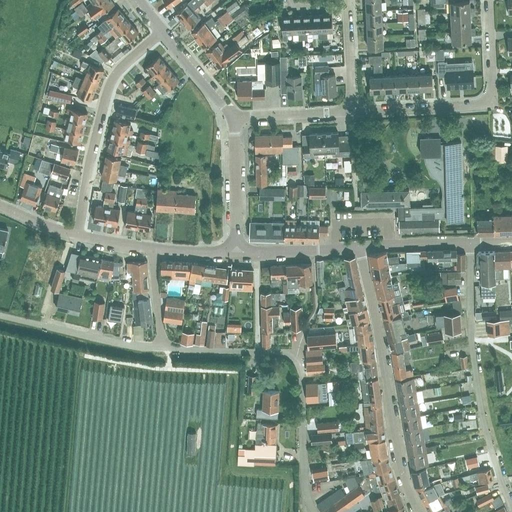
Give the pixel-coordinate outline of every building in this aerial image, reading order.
[(90,9),(102,0),(91,0),(93,2),(87,6),(90,9)] [(112,0),(102,0),(87,12),(93,20),(102,13),(115,4),(112,0)] [(190,0),(188,2),(176,13),(182,20),(195,9),(198,6),(204,1),(205,0),(190,0)] [(213,8),(221,3),(219,0),(217,0),(211,4),(213,8)] [(382,10),(381,0),(366,0),(367,10),(382,10)] [(458,1),(458,0),(435,0),(436,2),(451,2),(451,11),(475,10),(475,7),(470,7),(470,0),(458,1)] [(237,1),(227,9),(231,14),(236,11),(237,10),(241,7),(237,1)] [(86,10),(81,4),(75,9),(80,15),(86,10)] [(201,17),(200,16),(204,13),(198,6),(195,9),(182,20),(189,28),(201,17)] [(110,29),(125,16),(118,8),(101,23),(104,27),(107,25),(110,29)] [(236,11),(231,14),(235,18),(240,14),(237,10),(236,11)] [(383,22),(382,10),(367,10),(367,22),(383,22)] [(475,14),(475,10),(451,11),(451,21),(471,21),(471,14),(475,14)] [(221,22),(230,15),(227,11),(218,18),(221,22)] [(408,13),(397,13),(397,22),(408,22),(408,13)] [(323,39),(322,14),(312,15),(313,33),(318,33),(318,39),(323,39)] [(332,14),(322,14),(323,39),(328,38),(327,32),(333,32),(332,14)] [(234,19),(230,15),(221,22),(222,24),(224,27),(234,19)] [(293,34),(292,15),(282,16),(283,40),(288,40),(287,34),(293,34)] [(303,40),(302,15),(292,15),(293,34),(298,34),(299,40),(303,40)] [(313,33),(312,15),(302,15),(303,40),(308,39),(307,33),(313,33)] [(116,37),(132,24),(125,16),(110,29),(105,33),(98,39),(101,43),(113,33),(116,37)] [(197,39),(215,26),(221,22),(218,18),(215,20),(212,16),(205,21),(204,19),(190,30),(197,39)] [(471,27),(471,21),(451,21),(452,31),(476,30),(475,27),(471,27)] [(216,29),(222,24),(221,22),(215,26),(197,39),(203,48),(221,35),(216,29)] [(383,34),(383,22),(367,22),(368,35),(383,34)] [(85,24),(76,30),(80,35),(89,28),(85,24)] [(139,32),(132,24),(116,37),(99,52),(105,60),(112,55),(110,52),(119,45),(117,43),(123,38),(126,43),(139,32)] [(98,39),(105,33),(102,29),(95,35),(98,39)] [(476,34),(476,30),(452,31),(452,42),(472,41),(472,34),(476,34)] [(236,42),(245,35),(242,31),(233,38),(236,42)] [(384,47),(383,34),(368,35),(368,47),(384,47)] [(240,47),(244,51),(260,40),(257,35),(240,47)] [(406,38),(406,46),(415,46),(415,38),(406,38)] [(212,59),(226,49),(230,46),(228,43),(224,46),(220,41),(206,51),(212,59)] [(232,57),(228,52),(232,49),(230,46),(226,49),(212,59),(218,67),(232,57)] [(383,75),(382,56),(382,55),(369,55),(369,63),(374,63),(374,76),(369,76),(370,91),(383,91),(382,76),(383,75)] [(154,75),(166,64),(160,56),(144,70),(146,73),(150,70),(154,75)] [(89,67),(86,74),(100,80),(104,70),(83,60),(81,65),(86,68),(87,66),(89,67)] [(447,61),(439,61),(440,74),(447,74),(448,87),(458,87),(458,84),(474,84),(473,68),(464,69),(464,64),(447,65),(447,61)] [(280,62),(265,63),(266,84),(281,83),(280,62)] [(160,82),(173,72),(166,64),(154,75),(151,78),(153,80),(156,78),(160,82)] [(315,72),(316,94),(317,94),(322,94),(322,95),(336,95),(335,74),(329,75),(329,66),(315,66),(315,72)] [(55,70),(52,78),(65,83),(68,76),(55,70)] [(281,82),(288,82),(289,97),(302,96),(301,76),(287,76),(287,70),(281,71),(281,82)] [(179,80),(173,72),(160,82),(157,85),(164,93),(179,80)] [(432,73),(419,74),(420,89),(433,88),(432,73)] [(96,90),(100,80),(86,74),(83,81),(81,80),(82,78),(77,76),(75,81),(96,90)] [(408,89),(407,74),(395,75),(395,90),(408,89)] [(420,89),(419,74),(407,74),(408,89),(420,89)] [(395,90),(395,75),(383,75),(382,76),(383,91),(395,90)] [(139,86),(145,81),(142,77),(135,82),(139,86)] [(258,80),(237,81),(238,99),(265,98),(264,88),(263,88),(263,83),(258,84),(258,80)] [(91,100),(96,90),(75,81),(73,85),(78,87),(78,86),(81,87),(77,94),(91,100)] [(146,94),(153,89),(149,85),(143,91),(146,94)] [(70,101),(72,94),(49,89),(48,96),(70,101)] [(156,93),(153,89),(146,94),(149,98),(156,93)] [(137,108),(119,104),(116,113),(135,118),(137,108)] [(71,113),(70,119),(85,123),(88,113),(68,108),(67,112),(71,113)] [(83,133),(85,123),(70,119),(66,118),(65,122),(69,123),(67,129),(83,133)] [(115,119),(112,129),(132,134),(133,131),(129,130),(131,123),(115,119)] [(80,143),(83,133),(67,129),(63,128),(62,132),(66,133),(65,139),(80,143)] [(132,134),(112,129),(110,139),(130,144),(131,141),(127,140),(128,134),(132,134)] [(350,143),(339,143),(338,132),(324,133),(325,152),(332,151),(333,156),(351,156),(350,143)] [(325,152),(324,133),(310,133),(311,145),(305,145),(306,158),(318,157),(318,152),(325,152)] [(255,147),(256,153),(283,152),(283,164),(299,163),(299,146),(293,146),(292,136),(283,137),(282,134),(255,135),(255,140),(252,140),(252,147),(255,147)] [(461,152),(461,151),(461,142),(446,142),(446,143),(441,143),(441,138),(433,138),(429,137),(424,139),(424,138),(420,138),(421,154),(425,154),(426,157),(426,161),(428,164),(429,167),(429,169),(429,172),(430,174),(431,176),(433,177),(435,178),(437,178),(438,178),(440,180),(441,181),(441,183),(442,185),(443,187),(443,189),(443,191),(443,193),(443,195),(443,199),(443,201),(443,203),(443,205),(444,207),(433,207),(433,203),(423,203),(423,207),(410,208),(410,214),(434,213),(434,212),(439,212),(439,218),(448,218),(448,220),(450,220),(453,221),(457,220),(463,220),(463,205),(464,200),(462,196),(463,196),(462,187),(464,182),(462,178),(462,161),(461,161),(463,156),(461,152)] [(133,145),(130,144),(110,139),(107,150),(131,155),(133,145)] [(52,143),(51,149),(63,153),(61,160),(76,163),(79,149),(52,143)] [(507,145),(496,145),(496,161),(507,161),(507,145)] [(0,148),(0,165),(6,167),(8,161),(17,163),(21,151),(11,148),(10,152),(0,148)] [(270,154),(256,155),(257,185),(268,185),(267,161),(270,161),(270,154)] [(106,155),(104,166),(126,170),(127,165),(122,164),(122,166),(119,166),(121,158),(106,155)] [(51,175),(55,163),(43,159),(39,171),(51,175)] [(52,172),(68,177),(71,168),(55,163),(52,172)] [(125,175),(126,170),(104,166),(102,177),(117,180),(118,172),(120,172),(120,174),(125,175)] [(112,182),(101,180),(100,190),(111,192),(112,182)] [(26,182),(20,199),(36,204),(42,187),(26,182)] [(409,189),(393,189),(381,190),(381,182),(363,182),(363,190),(362,190),(362,204),(399,203),(399,220),(399,230),(412,230),(412,231),(440,230),(439,218),(439,212),(434,212),(434,213),(410,214),(410,208),(410,203),(409,203),(409,189)] [(47,192),(43,206),(56,210),(61,197),(55,195),(58,186),(50,184),(47,192)] [(127,186),(120,185),(118,201),(124,202),(127,186)] [(325,197),(326,187),(310,187),(309,197),(325,197)] [(177,190),(158,189),(156,209),(195,212),(196,195),(177,193),(177,190)] [(326,196),(339,198),(340,192),(327,190),(326,196)] [(106,224),(108,207),(111,192),(105,191),(103,206),(96,205),(94,222),(106,224)] [(120,209),(113,208),(116,193),(111,192),(108,207),(106,224),(117,225),(120,209)] [(137,228),(140,212),(142,197),(137,196),(134,211),(128,210),(125,227),(137,228)] [(149,230),(152,214),(145,213),(148,198),(142,197),(140,212),(137,228),(149,230)] [(511,214),(494,215),(494,217),(477,217),(477,236),(511,234),(511,214)] [(285,222),(285,240),(296,241),(297,225),(297,220),(286,219),(286,222),(285,222)] [(297,225),(296,241),(307,241),(308,225),(308,220),(301,220),(301,225),(297,225)] [(308,220),(308,225),(307,241),(319,241),(319,235),(328,235),(328,226),(320,225),(320,220),(308,220)] [(285,241),(285,224),(285,222),(272,222),(272,223),(251,222),(250,240),(285,241)] [(0,227),(0,249),(4,250),(8,230),(0,227)] [(428,258),(427,250),(407,251),(407,261),(421,261),(421,258),(428,258)] [(451,259),(457,259),(457,253),(457,250),(428,250),(429,260),(443,260),(443,266),(451,266),(451,259)] [(511,268),(511,250),(494,251),(495,277),(503,277),(503,266),(509,266),(509,268),(511,268)] [(386,251),(369,254),(369,255),(371,267),(388,264),(388,263),(390,262),(391,263),(399,262),(398,255),(390,256),(390,257),(387,258),(386,251)] [(495,277),(494,251),(477,251),(477,266),(481,266),(481,291),(495,291),(495,277)] [(98,278),(102,258),(72,252),(66,269),(75,271),(73,279),(79,281),(80,272),(89,274),(88,277),(98,279),(98,278)] [(466,253),(457,253),(457,259),(457,269),(466,269),(466,253)] [(346,285),(338,287),(339,290),(342,300),(346,299),(364,295),(355,259),(355,256),(344,257),(347,272),(343,273),(346,285)] [(115,261),(102,258),(98,278),(100,279),(100,277),(111,279),(112,275),(115,261)] [(150,289),(148,261),(127,262),(128,272),(133,271),(134,290),(150,289)] [(190,278),(192,262),(163,261),(162,272),(173,272),(173,278),(190,278)] [(202,284),(205,265),(193,262),(192,262),(190,278),(189,283),(195,284),(195,283),(202,284)] [(400,267),(399,262),(391,263),(390,262),(388,263),(388,264),(371,267),(373,278),(395,275),(396,274),(395,267),(400,267)] [(298,264),(286,265),(287,276),(286,276),(286,277),(287,277),(287,283),(288,283),(288,286),(300,286),(299,283),(300,283),(304,282),(312,282),(312,263),(298,263),(298,264)] [(227,282),(229,268),(205,265),(202,284),(210,285),(212,284),(212,280),(227,282)] [(286,265),(270,265),(270,266),(271,277),(271,285),(278,285),(277,277),(286,276),(287,276),(286,265)] [(252,290),(253,269),(231,268),(230,284),(243,285),(243,289),(252,290)] [(52,288),(59,290),(65,271),(58,269),(52,288)] [(461,271),(440,272),(441,283),(461,282),(461,271)] [(390,275),(373,278),(378,298),(393,295),(395,302),(399,302),(399,301),(403,301),(398,282),(392,284),(391,278),(390,275)] [(456,286),(445,288),(446,299),(458,297),(456,286)] [(38,288),(36,310),(44,310),(46,289),(38,288)] [(60,292),(56,308),(79,313),(83,297),(60,292)] [(153,323),(150,298),(149,298),(148,292),(134,293),(135,300),(134,300),(137,325),(153,323)] [(280,292),(261,293),(262,304),(276,304),(276,298),(280,299),(281,295),(280,292)] [(347,305),(343,307),(344,312),(349,310),(367,307),(364,295),(346,299),(347,305)] [(406,312),(403,301),(399,301),(399,302),(395,302),(393,295),(378,298),(384,320),(404,315),(409,314),(408,311),(406,312)] [(181,323),(184,298),(167,296),(164,320),(181,323)] [(94,300),(91,317),(102,319),(105,302),(94,300)] [(423,313),(423,301),(411,301),(411,310),(416,310),(416,313),(423,313)] [(279,326),(278,317),(279,317),(279,306),(261,306),(262,331),(277,330),(277,326),(279,326)] [(292,329),(302,328),(301,306),(291,306),(292,329)] [(351,317),(347,318),(348,324),(349,324),(352,324),(352,323),(370,320),(367,307),(349,310),(351,317)] [(500,311),(500,319),(511,318),(511,311),(511,310),(500,311)] [(444,314),(436,314),(437,326),(445,325),(445,331),(461,330),(460,313),(444,314)] [(404,315),(384,320),(389,341),(404,338),(403,335),(406,334),(403,320),(411,318),(411,314),(409,314),(404,315)] [(372,327),(370,320),(352,323),(352,324),(349,324),(349,328),(354,328),(356,344),(347,345),(374,343),(372,327)] [(510,333),(509,320),(487,321),(488,335),(510,333)] [(182,330),(182,331),(181,341),(193,343),(194,332),(182,330)] [(442,332),(427,335),(428,344),(444,341),(442,332)] [(309,348),(337,346),(336,333),(308,335),(309,348)] [(404,338),(389,341),(391,352),(409,348),(410,348),(409,342),(408,340),(411,340),(416,338),(415,333),(409,334),(409,333),(408,333),(406,334),(403,335),(404,338)] [(376,359),(374,343),(347,345),(347,346),(347,350),(357,349),(357,353),(361,352),(362,360),(376,359)] [(411,357),(409,348),(391,352),(396,378),(413,376),(412,368),(406,370),(404,358),(411,357)] [(307,363),(323,362),(322,354),(307,355),(307,363)] [(468,367),(467,356),(460,357),(462,368),(468,367)] [(378,377),(376,359),(362,360),(351,361),(351,370),(358,370),(359,376),(359,378),(378,377)] [(319,363),(308,364),(308,372),(319,371),(319,363)] [(497,370),(495,370),(497,388),(503,388),(501,369),(499,369),(497,370)] [(256,393),(257,375),(249,375),(248,393),(256,393)] [(382,404),(378,377),(359,378),(359,379),(361,378),(365,402),(372,401),(372,405),(382,404)] [(414,378),(396,381),(398,394),(417,391),(414,378)] [(326,382),(318,382),(306,383),(307,401),(327,400),(326,382)] [(262,411),(257,411),(257,416),(277,417),(279,390),(264,389),(262,411)] [(417,391),(398,394),(400,406),(419,403),(417,391)] [(470,396),(462,397),(463,405),(471,404),(470,396)] [(385,429),(382,405),(382,404),(372,405),(372,401),(365,402),(365,403),(364,402),(366,422),(367,422),(367,429),(373,429),(373,430),(385,429)] [(419,403),(400,406),(403,418),(421,415),(419,403)] [(423,427),(421,415),(403,418),(405,430),(423,427)] [(318,431),(338,430),(337,421),(317,422),(318,431)] [(262,425),(256,425),(256,440),(262,440),(262,441),(276,441),(277,441),(277,424),(262,423),(262,425)] [(425,439),(423,427),(405,430),(407,442),(425,439)] [(386,439),(385,429),(373,430),(373,429),(367,429),(354,431),(356,442),(363,441),(370,440),(386,439)] [(187,452),(194,453),(196,432),(188,432),(187,452)] [(311,434),(312,443),(332,441),(331,433),(311,434)] [(388,455),(386,439),(370,440),(372,458),(388,455)] [(427,451),(425,439),(407,442),(409,454),(427,451)] [(276,457),(276,441),(262,441),(262,440),(256,440),(255,448),(239,448),(239,462),(275,464),(276,463),(284,463),(284,457),(276,457)] [(356,442),(339,444),(339,449),(364,447),(363,441),(356,442)] [(429,464),(427,451),(409,454),(411,467),(429,464)] [(388,456),(388,455),(372,458),(374,465),(365,467),(367,474),(391,467),(388,456)] [(479,466),(477,457),(466,460),(468,469),(479,466)] [(323,467),(312,469),(314,481),(329,478),(329,476),(324,477),(323,467)] [(394,478),(391,467),(367,474),(369,473),(370,478),(377,476),(383,495),(371,499),(375,510),(382,507),(379,499),(384,498),(399,492),(394,478)] [(426,467),(412,470),(415,485),(417,489),(435,483),(434,480),(429,482),(426,467)] [(471,480),(478,478),(479,483),(493,479),(490,468),(470,474),(471,478),(471,480)] [(355,477),(345,479),(350,491),(359,485),(355,477)] [(439,482),(435,483),(417,489),(423,502),(439,494),(443,493),(439,482)] [(490,490),(488,484),(476,487),(478,493),(490,490)] [(321,511),(341,511),(361,499),(365,496),(358,486),(345,495),(341,497),(321,511)] [(340,488),(336,491),(341,497),(345,495),(340,488)] [(321,511),(341,497),(336,491),(317,505),(321,511)] [(404,505),(399,492),(384,498),(386,498),(390,509),(390,510),(404,505)] [(480,505),(494,498),(491,492),(477,500),(480,505)] [(446,501),(443,502),(439,494),(423,502),(428,511),(430,511),(444,505),(452,501),(450,498),(445,500),(446,501)] [(495,507),(503,503),(499,496),(491,501),(495,507)]
